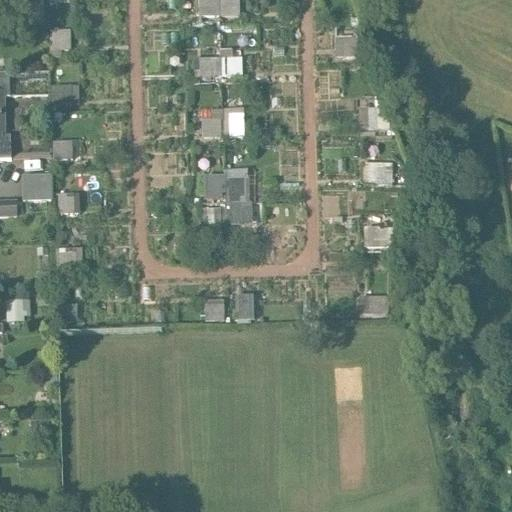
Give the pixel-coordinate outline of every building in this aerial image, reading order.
[(0,0),(0,16),(37,14),(36,0),(0,0)] [(239,0),(197,0),(198,18),(240,16),(239,0)] [(198,58),(198,76),(243,75),(242,49),(219,49),(219,58),(198,58)] [(0,94),(2,94),(11,94),(10,75),(0,74),(0,94)] [(76,104),(75,85),(50,86),(51,104),(76,104)] [(359,109),(361,128),(371,127),(368,108),(359,109)] [(211,120),(200,119),(200,137),(243,138),(243,110),(211,109),(211,120)] [(9,140),(3,140),(0,139),(0,175),(10,175),(9,140)] [(392,185),(393,163),(368,163),(367,185),(392,185)] [(231,227),(249,226),(246,172),(203,174),(204,200),(229,199),(231,227)] [(52,179),(23,179),(24,204),(52,203),(52,179)] [(57,213),(75,214),(76,196),(57,196),(57,213)] [(229,226),(228,200),(211,201),(212,227),(229,226)] [(0,204),(0,223),(19,223),(19,204),(0,204)] [(55,250),(56,269),(83,268),(82,249),(55,250)] [(234,297),(235,320),(254,320),(253,296),(234,297)] [(383,297),(358,299),(359,318),(384,316),(383,297)] [(225,320),(233,320),(232,300),(224,300),(225,320)] [(205,321),(223,321),(222,301),(204,302),(205,321)] [(30,305),(7,306),(8,328),(24,327),(24,321),(30,321),(30,305)]
